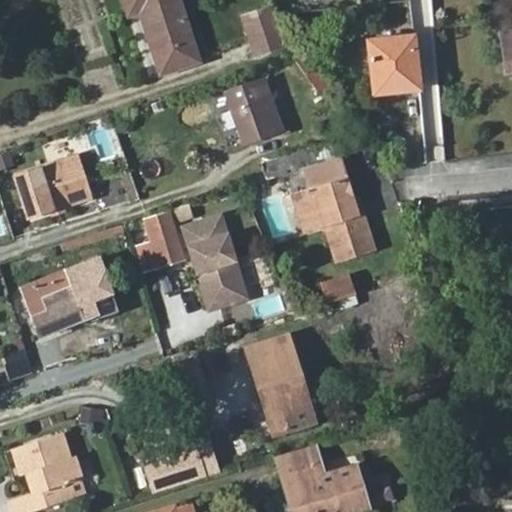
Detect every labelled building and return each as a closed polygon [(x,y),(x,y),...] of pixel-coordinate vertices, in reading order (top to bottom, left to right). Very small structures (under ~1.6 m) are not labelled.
[(122,0),(126,11),(137,8),(139,12),(158,71),(197,59),(178,0),(122,0)] [(242,16),(254,54),(282,46),(269,7),(242,16)] [(511,26),(500,28),(504,69),(511,68),(511,26)] [(408,34),(369,37),(374,91),(412,87),(408,34)] [(290,62),(315,98),(326,91),(301,55),(290,62)] [(225,90),(242,141),(280,128),(263,77),(225,90)] [(302,166),(315,162),(310,147),(262,162),(267,177),(302,166)] [(9,149),(0,151),(0,168),(13,165),(9,149)] [(350,193),(338,154),(315,162),(302,166),(308,185),(290,191),(298,214),(307,211),(314,215),(318,227),(324,226),(334,261),(375,248),(364,217),(357,215),(350,193)] [(75,156),(13,175),(26,218),(89,198),(75,156)] [(357,195),(350,193),(357,215),(364,217),(357,195)] [(281,200),(265,203),(271,236),(287,233),(281,200)] [(173,224),(192,218),(193,217),(189,203),(144,217),(160,268),(185,261),(173,224)] [(298,214),(304,231),(318,227),(314,215),(307,211),(298,214)] [(222,213),(181,225),(208,312),(249,299),(222,213)] [(100,263),(24,287),(40,335),(83,322),(116,311),(100,263)] [(325,282),(331,302),(357,293),(351,275),(325,282)] [(511,276),(499,278),(500,297),(511,296),(511,276)] [(502,320),(511,319),(511,296),(500,297),(502,320)] [(452,337),(471,358),(490,339),(471,320),(452,337)] [(251,366),(258,388),(262,386),(276,433),(311,422),(286,336),(252,347),(257,364),(251,366)] [(246,349),(251,366),(257,364),(252,347),(246,349)] [(170,364),(183,402),(204,396),(192,358),(170,364)] [(262,386),(258,388),(271,434),(276,433),(262,386)] [(99,412),(81,409),(80,420),(98,423),(99,412)] [(61,432),(9,449),(16,474),(21,472),(29,494),(5,501),(7,511),(24,511),(74,496),(69,482),(80,478),(73,455),(68,457),(61,432)] [(344,511),(367,505),(353,464),(320,474),(311,447),(272,459),(283,492),(296,488),(303,511),(344,511)] [(303,511),(296,488),(283,492),(289,511),(303,511)] [(158,511),(191,511),(189,503),(158,511)]
